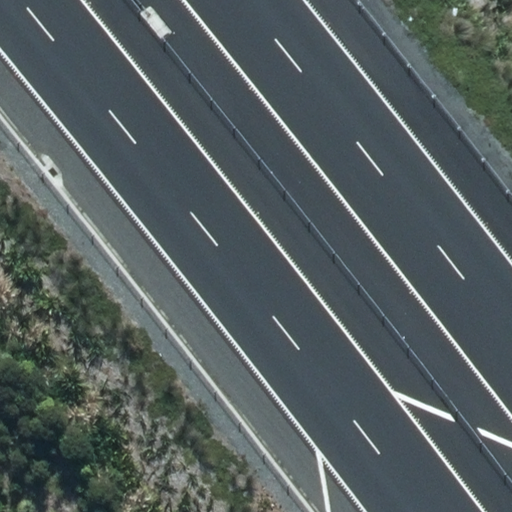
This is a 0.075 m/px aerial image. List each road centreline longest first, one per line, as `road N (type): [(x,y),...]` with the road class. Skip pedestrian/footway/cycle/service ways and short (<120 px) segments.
road 1 (motorway): [(413,511),(3,0)]
road 2 (motorway): [(230,0),(511,353)]
